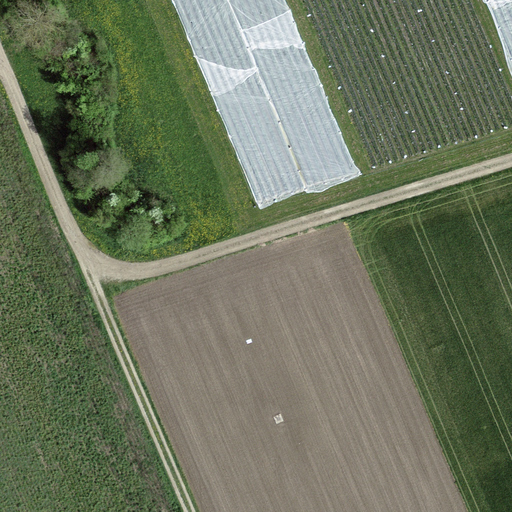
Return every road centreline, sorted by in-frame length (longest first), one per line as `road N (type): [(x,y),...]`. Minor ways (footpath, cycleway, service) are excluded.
road 1 (track): [(189,511),(0,71)]
road 2 (track): [(76,251),(121,276),(511,166)]
